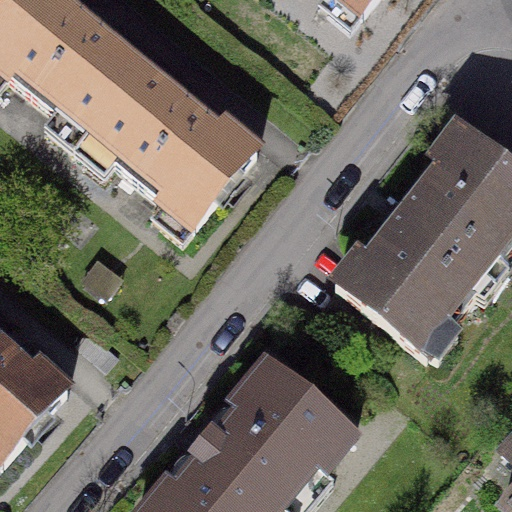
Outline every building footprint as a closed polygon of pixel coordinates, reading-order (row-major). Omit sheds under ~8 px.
[(0,79),(85,149),(149,71),(94,27),(61,0),(25,0),(0,31),(0,79)] [(330,0),(361,25),(381,0),(330,0)] [(203,115),(149,71),(85,149),(193,237),(257,160),(203,115)] [(335,296),(339,298),(320,322),(368,360),(387,336),(426,367),(511,259),(511,170),(471,138),(463,136),(460,138),(459,138),(397,217),(335,296)] [(15,352),(0,338),(0,472),(1,474),(68,399),(15,352)] [(201,453),(151,511),(291,511),(318,480),(321,483),(355,443),(269,371),(201,453)] [(505,511),(511,511),(511,446),(501,458),(511,467),(511,499),(503,510),(505,511)]
